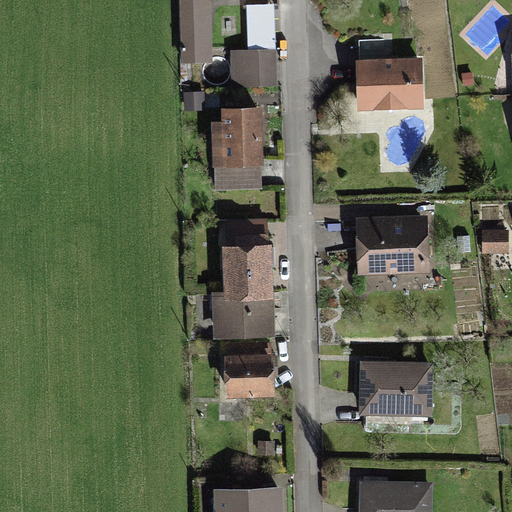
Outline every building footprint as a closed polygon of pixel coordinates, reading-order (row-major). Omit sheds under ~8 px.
[(204,0),(176,0),(177,61),(205,61),(204,0)] [(369,37),(352,38),(353,109),(419,109),(418,60),(370,60),(369,37)] [(229,55),(229,86),(277,85),(277,55),(229,55)] [(208,125),(209,190),(257,189),(255,110),(216,111),(217,125),(208,125)] [(421,216),(353,217),(354,274),(421,274),(421,216)] [(504,232),(480,232),(480,249),(504,249),(504,232)] [(266,250),(221,250),(221,298),(208,298),(208,338),(266,338),(266,250)] [(272,361),(221,360),(221,403),(271,403),(272,361)] [(427,368),(359,366),(358,413),(426,415),(427,368)] [(425,511),(426,483),(359,482),(358,511),(425,511)] [(275,511),(275,488),(213,489),(213,511),(275,511)]
